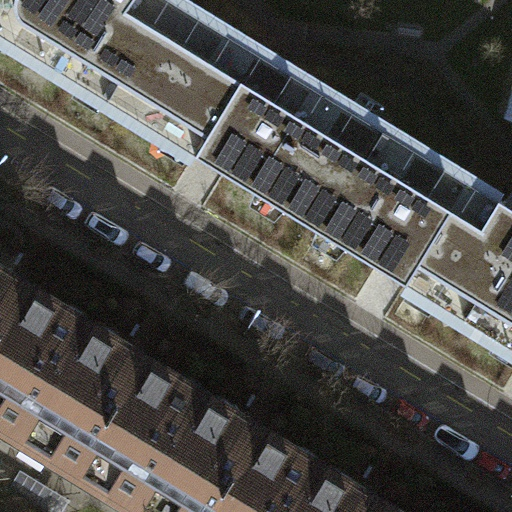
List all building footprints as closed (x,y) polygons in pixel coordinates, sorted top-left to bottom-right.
[(0,0),(0,33),(0,34),(136,117),(199,15),(174,0),(0,0)] [(136,117),(316,227),(378,124),(199,15),(136,117)] [(316,227),(441,303),(504,201),(378,124),(316,227)] [(511,205),(504,201),(441,303),(511,346),(511,205)] [(0,425),(142,511),(403,511),(369,491),(248,417),(139,351),(23,280),(0,265),(0,425)]
